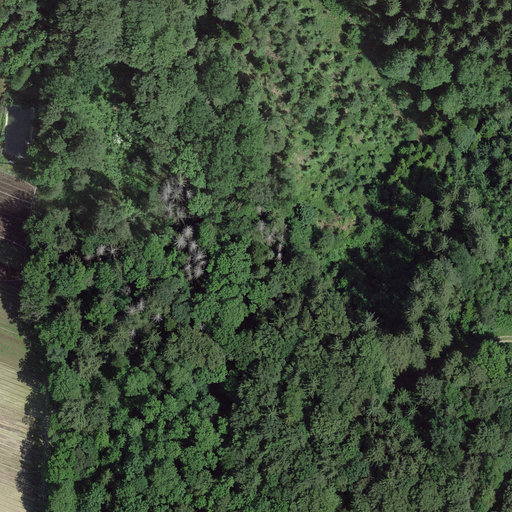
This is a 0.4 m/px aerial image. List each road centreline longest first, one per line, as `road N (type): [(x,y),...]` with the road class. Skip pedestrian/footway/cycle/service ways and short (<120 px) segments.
road 1 (track): [(511,339),(421,370),(334,435),(324,475),(349,511)]
road 2 (track): [(397,383),(448,383),(511,414)]
